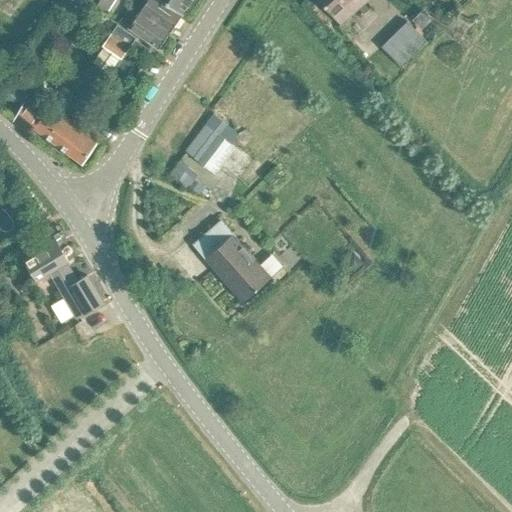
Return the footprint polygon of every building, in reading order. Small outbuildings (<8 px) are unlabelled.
[(106,12),(114,0),(99,0),(96,5),(106,12)] [(124,0),(132,5),(171,32),(183,14),(163,0),(124,0)] [(163,0),(183,14),(192,0),(163,0)] [(319,0),(341,24),(368,0),(319,0)] [(160,49),(171,32),(132,5),(126,13),(120,21),(129,27),(160,49)] [(422,28),(431,20),(423,11),(414,19),(422,28)] [(401,66),(427,41),(407,21),(381,46),(401,66)] [(122,57),(129,47),(111,34),(104,44),(122,57)] [(34,88),(21,79),(16,86),(13,83),(3,98),(21,108),(14,120),(30,134),(35,128),(83,163),(98,141),(81,128),(87,120),(77,113),(72,121),(63,115),(61,118),(29,94),(34,88)] [(211,169),(231,143),(214,131),(194,157),(211,169)] [(244,300),(271,277),(221,220),(194,244),(244,300)] [(292,261),(303,253),(290,234),(279,241),(292,261)] [(78,280),(67,262),(68,261),(55,239),(24,257),(38,280),(49,273),(66,301),(76,318),(103,302),(88,275),(78,280)] [(63,302),(46,308),(52,324),(69,317),(63,302)]
